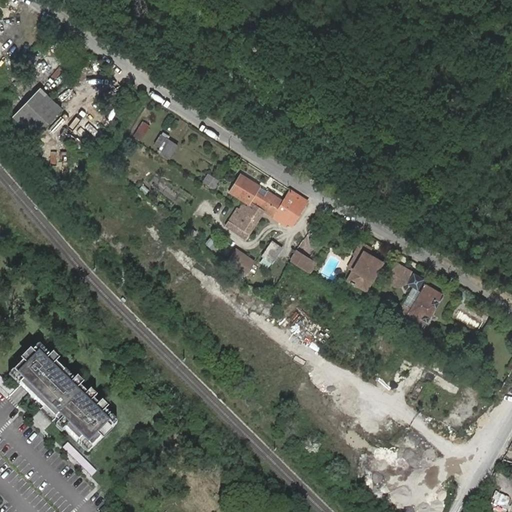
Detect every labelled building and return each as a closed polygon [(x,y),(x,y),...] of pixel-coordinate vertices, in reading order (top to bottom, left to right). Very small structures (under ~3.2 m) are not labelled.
[(14,114),(24,124),(50,97),(41,88),(14,114)] [(50,97),(24,124),(34,135),(61,108),(50,97)] [(150,113),(145,121),(151,125),(156,117),(150,113)] [(151,125),(145,121),(143,120),(133,135),(141,140),(151,125)] [(178,145),(168,138),(159,152),(169,159),(178,145)] [(138,142),(133,139),(127,149),(132,152),(138,142)] [(218,180),(207,173),(204,178),(215,186),(218,180)] [(273,216),(283,200),(268,191),(265,195),(255,189),(257,183),(241,173),(230,190),(250,202),(265,212),(273,216)] [(265,195),(268,191),(257,183),(255,189),(265,195)] [(308,199),(290,187),(283,200),(273,216),(285,224),(286,223),(291,226),(308,199)] [(263,214),(265,212),(250,202),(248,205),(245,210),(240,207),(239,209),(237,208),(226,225),(235,232),(238,228),(241,230),(238,234),(245,238),(263,214)] [(267,252),(277,259),(281,253),(271,246),(267,252)] [(361,263),(353,275),(348,284),(364,293),(381,265),(367,256),(370,251),(363,247),(356,259),(361,263)] [(307,259),(308,257),(295,248),(289,257),(290,257),(288,260),(308,272),(313,264),(307,259)] [(230,261),(244,271),(250,262),(236,252),(230,261)] [(272,267),(277,259),(267,252),(261,260),(272,267)] [(348,272),(353,275),(361,263),(356,259),(348,272)] [(401,265),(394,261),(383,280),(391,285),(401,265)] [(300,271),(289,264),(268,298),(278,305),(300,271)] [(402,280),(408,269),(401,265),(391,285),(397,288),(402,280)] [(419,276),(408,269),(402,280),(413,286),(419,276)] [(255,278),(250,274),(247,278),(252,282),(255,278)] [(235,297),(245,286),(240,281),(230,292),(235,297)] [(400,316),(415,325),(424,330),(444,296),(419,281),(413,291),(419,294),(411,309),(403,305),(397,314),(400,316)] [(464,300),(468,292),(462,288),(458,296),(464,300)] [(411,309),(419,294),(413,291),(405,305),(411,309)] [(303,307),(296,321),(309,328),(316,314),(303,307)] [(410,332),(415,325),(400,316),(396,324),(410,332)] [(39,345),(10,373),(25,388),(44,406),(41,409),(47,415),(53,421),(56,418),(88,451),(116,422),(39,345)] [(457,396),(461,387),(424,370),(420,379),(457,396)] [(0,375),(0,382),(9,391),(12,388),(0,375)] [(479,415),(483,420),(494,412),(490,406),(479,415)] [(92,475),(97,470),(68,442),(63,447),(92,475)] [(382,443),(378,450),(394,460),(398,453),(382,443)] [(398,463),(412,471),(417,463),(402,455),(398,463)]
